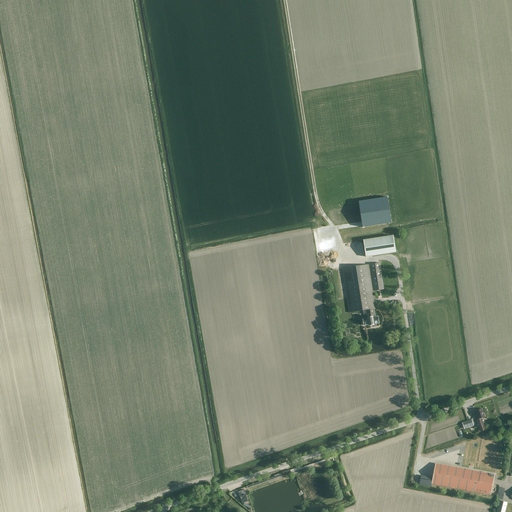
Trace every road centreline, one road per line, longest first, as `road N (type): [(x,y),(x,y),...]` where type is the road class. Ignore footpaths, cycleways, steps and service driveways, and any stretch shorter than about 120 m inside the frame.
road 1 (track): [(93,511),(0,20)]
road 2 (tertiary): [(153,511),(511,387)]
